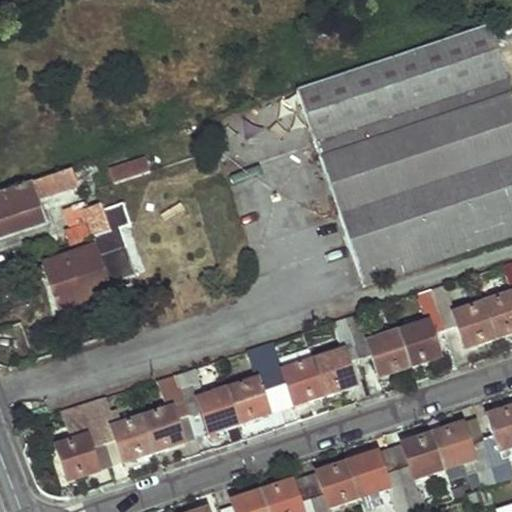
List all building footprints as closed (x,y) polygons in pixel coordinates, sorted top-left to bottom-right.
[(0,0),(0,13),(1,13),(0,9),(0,5),(2,4),(8,17),(21,13),(16,0),(0,0)] [(296,90),(362,287),(511,236),(511,99),(487,26),(296,90)] [(0,191),(0,234),(43,221),(36,198),(78,183),(76,179),(93,173),(90,161),(0,191)] [(102,217),(119,211),(114,198),(98,202),(102,217)] [(65,230),(69,244),(93,236),(107,231),(102,217),(98,202),(88,205),(86,201),(64,208),(69,229),(65,230)] [(43,264),(56,309),(136,283),(119,228),(126,226),(121,211),(119,211),(102,217),(107,231),(93,236),(96,246),(43,264)] [(511,295),(483,304),(496,340),(511,334),(510,328),(511,327),(511,262),(503,265),(511,293),(511,295)] [(432,290),(446,332),(458,328),(464,343),(478,339),(479,345),(496,340),(483,304),(455,313),(446,285),(432,290)] [(399,332),(410,368),(425,363),(423,356),(438,352),(433,336),(446,332),(432,290),(418,294),(427,323),(399,332)] [(346,318),(360,360),(374,356),(380,371),(393,367),(395,373),(410,368),(399,332),(370,341),(361,313),(346,318)] [(312,360),(324,397),(343,390),(341,385),(352,381),(347,364),(360,360),(346,318),(333,322),(342,352),(312,360)] [(464,343),(465,349),(479,345),(478,339),(464,343)] [(261,346),(275,388),(287,385),(293,401),(307,397),(309,401),(324,397),(312,360),(308,348),(279,358),(274,342),(261,346)] [(228,389),(239,425),(254,419),(253,413),(267,409),(262,392),(275,388),(261,346),(248,350),(257,380),(228,389)] [(423,356),(425,363),(439,358),(438,352),(423,356)] [(380,371),(382,377),(395,373),(393,367),(380,371)] [(182,396),(191,416),(205,411),(211,428),(223,423),(226,429),(239,425),(228,389),(202,397),(193,368),(175,374),(182,396)] [(144,417),(155,452),(170,448),(169,442),(181,438),(181,437),(176,420),(191,416),(182,396),(175,374),(163,378),(172,408),(144,417)] [(343,390),(354,387),(352,381),(341,385),(343,390)] [(275,388),(280,405),(293,401),(287,385),(275,388)] [(262,392),(267,409),(280,405),(275,388),(262,392)] [(138,458),(155,452),(144,417),(113,426),(104,398),(90,403),(104,444),(115,442),(121,458),(135,453),(138,458)] [(62,412),(71,441),(85,437),(89,448),(104,444),(90,403),(62,412)] [(482,443),(496,484),(509,480),(500,451),(511,446),(511,406),(501,410),(501,416),(489,420),(495,439),(482,443)] [(487,415),(489,420),(501,416),(501,410),(487,415)] [(191,416),(196,433),(211,428),(205,411),(191,416)] [(489,420),(487,415),(475,419),(482,443),(495,439),(489,420)] [(176,420),(181,437),(196,433),(191,416),(176,420)] [(461,424),(463,429),(469,447),(482,443),(475,419),(461,424)] [(448,428),(449,433),(463,429),(461,424),(448,428)] [(432,434),(444,469),(471,461),(482,489),(484,488),(496,484),(482,443),(469,447),(463,429),(449,433),(448,428),(432,434)] [(444,469),(432,434),(417,439),(418,445),(403,450),(409,468),(397,471),(405,496),(410,511),(411,511),(421,509),(416,492),(413,479),(444,469)] [(71,441),(55,446),(67,482),(85,476),(83,470),(95,466),(89,448),(85,437),(71,441)] [(401,444),(403,450),(418,445),(417,439),(401,444)] [(104,444),(109,461),(121,458),(115,442),(104,444)] [(89,448),(95,466),(109,461),(104,444),(89,448)] [(390,448),(397,471),(409,468),(403,450),(401,444),(390,448)] [(378,458),(384,476),(397,471),(390,448),(376,453),(378,458)] [(364,457),(366,462),(378,458),(376,453),(364,457)] [(347,462),(359,498),(386,489),(394,511),(410,511),(405,496),(397,471),(384,476),(378,458),(366,462),(364,457),(347,462)] [(313,500),(316,511),(331,511),(329,507),(359,498),(347,462),(332,467),(333,473),(319,477),(325,495),(313,500)] [(317,472),(319,477),(333,473),(332,467),(317,472)] [(305,477),(313,500),(325,495),(319,477),(317,472),(305,477)] [(305,477),(293,480),(295,485),(301,503),(313,500),(305,477)] [(279,485),(280,491),(295,485),(293,480),(279,485)] [(316,511),(313,500),(301,503),(295,485),(280,491),(279,485),(263,490),(269,511),(316,511)] [(468,494),(472,506),(488,501),(484,488),(482,489),(468,494)] [(269,511),(263,490),(246,495),(248,502),(236,505),(238,511),(269,511)] [(234,499),(236,505),(248,502),(246,495),(234,499)]
